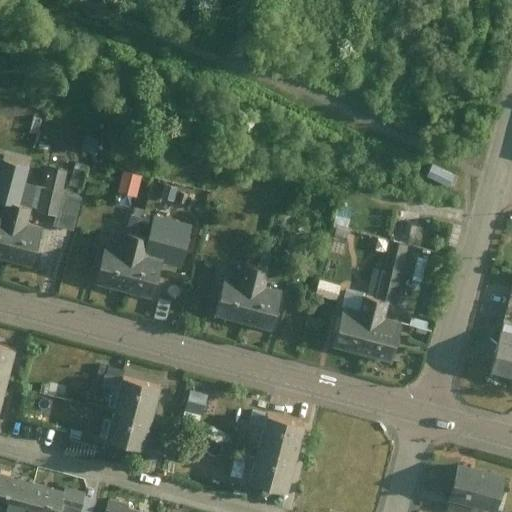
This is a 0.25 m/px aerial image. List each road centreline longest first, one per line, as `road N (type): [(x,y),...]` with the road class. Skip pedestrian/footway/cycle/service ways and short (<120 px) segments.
road 1 (residential): [(425,416),(0,303)]
road 2 (residential): [(0,448),(238,511)]
road 3 (residential): [(425,416),(493,185)]
